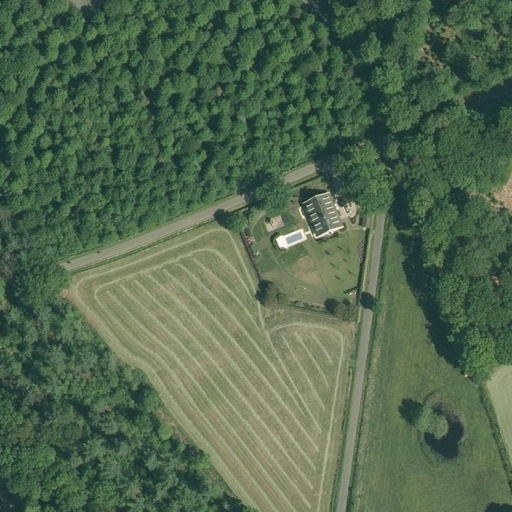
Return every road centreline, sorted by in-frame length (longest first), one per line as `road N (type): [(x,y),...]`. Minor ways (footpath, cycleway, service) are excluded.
road 1 (unclassified): [(0,287),(389,139)]
road 2 (unclassified): [(342,511),(389,139)]
road 3 (unclassified): [(389,139),(511,87)]
